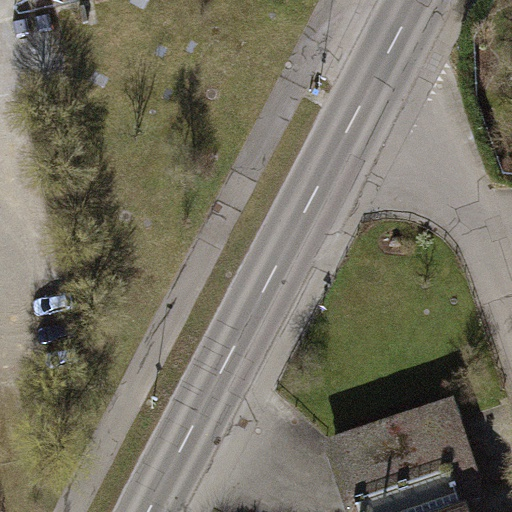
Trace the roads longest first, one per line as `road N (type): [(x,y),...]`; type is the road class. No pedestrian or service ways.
road 1 (secondary): [(148,511),(358,110)]
road 2 (residential): [(358,110),(434,152),(487,222),(511,295)]
road 3 (secondary): [(358,110),(418,0)]
